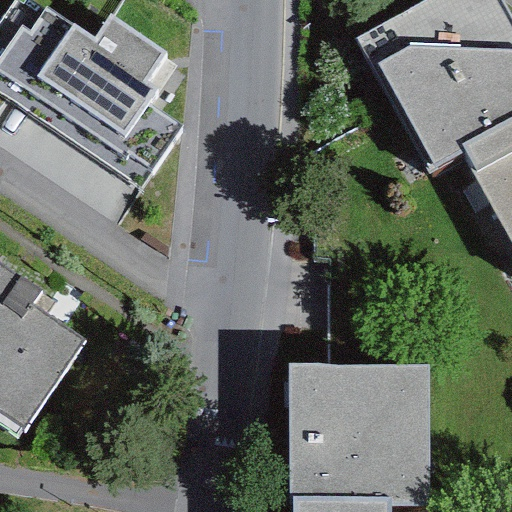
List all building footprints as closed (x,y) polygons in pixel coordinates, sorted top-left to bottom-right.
[(147,44),(79,0),(22,0),(0,34),(0,63),(51,97),(41,113),(83,141),(147,44)] [(438,180),(465,165),(511,138),(511,31),(494,0),(465,0),(368,55),(438,180)] [(511,249),(511,138),(465,165),(511,249)] [(49,301),(2,269),(0,271),(0,419),(31,441),(92,352),(39,316),(49,301)] [(432,511),(431,391),(292,393),(293,511),(432,511)]
